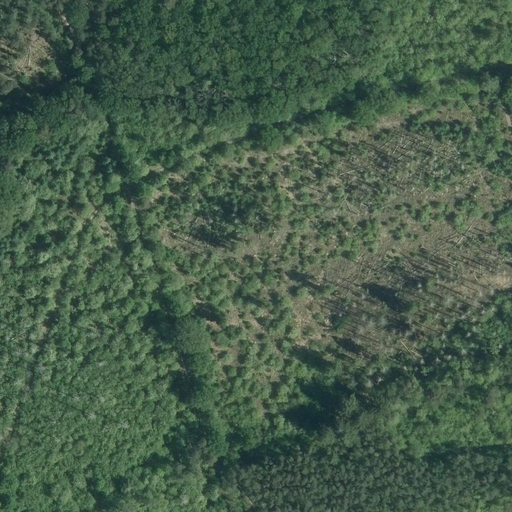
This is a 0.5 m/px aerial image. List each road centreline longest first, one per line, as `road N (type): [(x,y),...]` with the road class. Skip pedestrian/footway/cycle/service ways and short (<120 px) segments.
road 1 (track): [(126,184),(224,142),(467,73),(492,73),(511,132)]
road 2 (track): [(511,444),(251,491),(229,510)]
